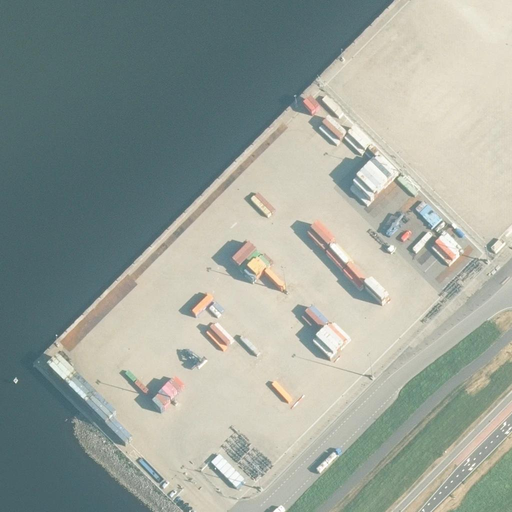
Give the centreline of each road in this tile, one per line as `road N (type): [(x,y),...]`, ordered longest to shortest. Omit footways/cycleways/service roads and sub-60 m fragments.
road 1 (unclassified): [(505,296),(390,387),(264,511)]
road 2 (tertiary): [(511,398),(399,511)]
road 3 (tertiary): [(424,511),(511,423)]
